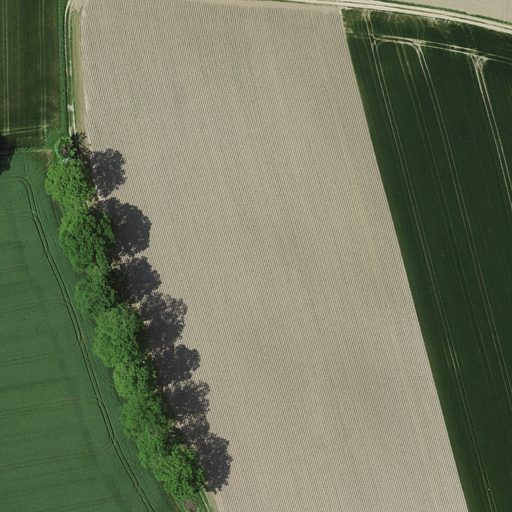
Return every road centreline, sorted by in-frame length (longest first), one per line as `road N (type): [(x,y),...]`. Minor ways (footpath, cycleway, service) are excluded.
road 1 (track): [(205,511),(99,261),(75,160),(65,20),(72,0)]
road 2 (track): [(311,0),(511,32)]
